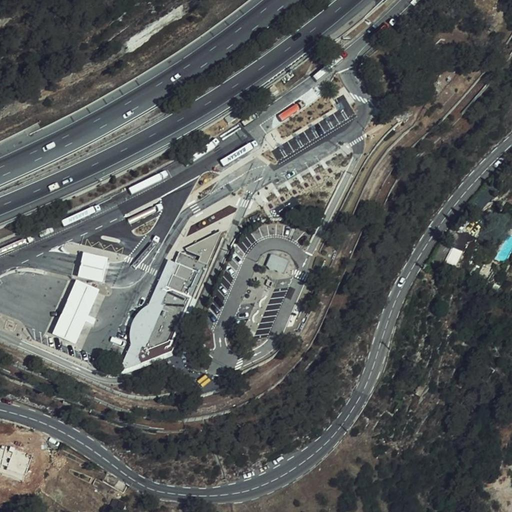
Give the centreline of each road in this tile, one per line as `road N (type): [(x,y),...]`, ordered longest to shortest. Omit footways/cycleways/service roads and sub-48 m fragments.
road 1 (secondary): [(511,143),(421,246),(353,408),(321,449),(285,474),(239,491),(162,492),(28,414),(0,408)]
road 2 (track): [(497,41),(382,170),(308,338),(261,388),(221,407),(153,412),(0,353)]
road 3 (motorway): [(0,206),(178,120),(349,0)]
road 4 (motorway): [(282,0),(162,86),(0,171)]
